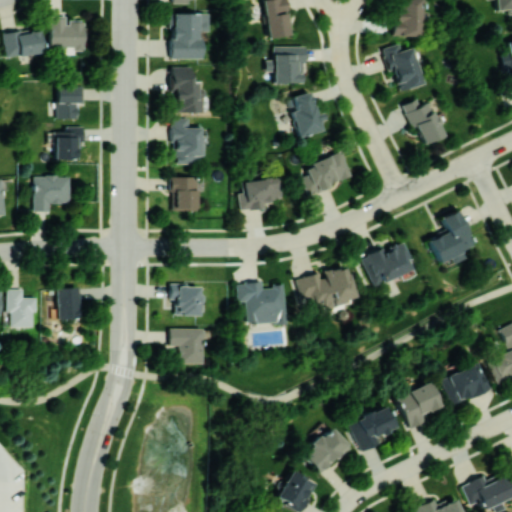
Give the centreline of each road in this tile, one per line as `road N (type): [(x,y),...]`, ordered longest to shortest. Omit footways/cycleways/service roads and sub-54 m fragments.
road 1 (residential): [(511,140),(316,233),(258,245),(125,246)]
road 2 (residential): [(125,246),(122,368),(84,511)]
road 3 (residential): [(346,506),(372,485),(511,417)]
road 4 (residential): [(127,82),(125,246)]
road 5 (residential): [(125,246),(0,251)]
